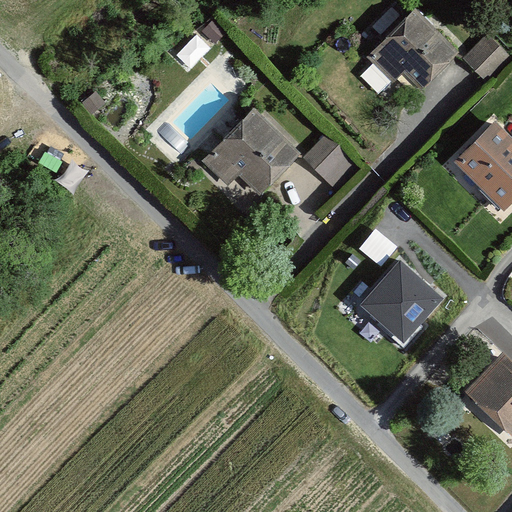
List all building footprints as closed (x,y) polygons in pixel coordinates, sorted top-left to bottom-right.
[(413,14),(381,47),(424,89),(457,56),(413,14)] [(212,20),(176,54),(188,67),(225,33),(212,20)] [(489,37),(466,61),(489,83),(511,59),(489,37)] [(239,175),(260,196),(301,154),(254,108),(202,161),(228,187),(239,175)] [(14,125),(1,140),(12,149),(24,133),(14,125)] [(511,143),(494,126),(457,164),(506,211),(511,205),(511,143)] [(325,137),(302,160),(333,190),(356,167),(325,137)] [(375,228),(360,247),(381,263),(396,244),(375,228)] [(401,263),(360,308),(404,348),(446,303),(401,263)] [(511,367),(503,359),(468,397),(511,438),(511,367)]
